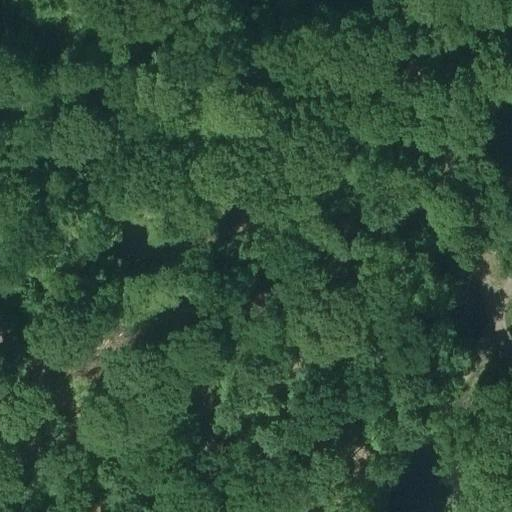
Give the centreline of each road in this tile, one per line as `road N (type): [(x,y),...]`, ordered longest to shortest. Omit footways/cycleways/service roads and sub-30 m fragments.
road 1 (track): [(495,307),(379,0)]
road 2 (track): [(498,322),(394,462),(375,511)]
